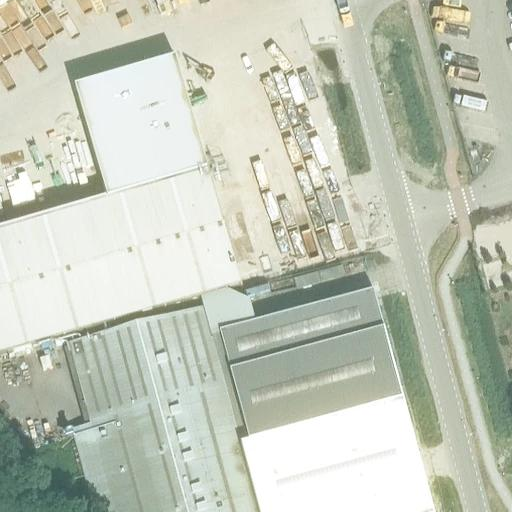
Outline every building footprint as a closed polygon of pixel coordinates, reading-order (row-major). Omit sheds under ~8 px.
[(106,197),(207,169),(179,64),(77,92),(106,197)] [(286,170),(287,189),(304,187),(303,169),(286,170)] [(242,288),(208,172),(0,234),(0,360),(205,303),(242,288)] [(350,225),(342,192),(294,202),(302,236),(350,225)] [(286,205),(259,212),(268,243),(295,235),(286,205)] [(207,311),(74,344),(116,511),(429,511),(375,297),(253,327),(244,293),(227,297),(205,303),(207,311)] [(65,418),(55,421),(62,443),(71,440),(65,418)] [(32,427),(22,430),(29,453),(39,450),(32,427)] [(62,443),(39,450),(41,459),(64,452),(62,443)]
